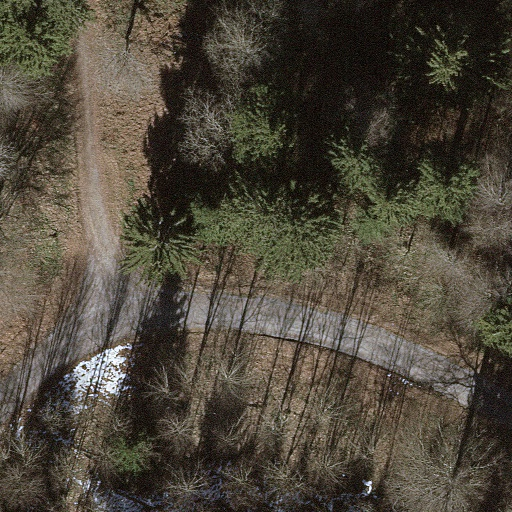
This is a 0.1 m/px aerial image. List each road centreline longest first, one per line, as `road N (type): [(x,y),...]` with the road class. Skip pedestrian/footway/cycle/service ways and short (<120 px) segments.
road 1 (track): [(511,417),(349,333),(115,311)]
road 2 (track): [(115,311),(0,417)]
